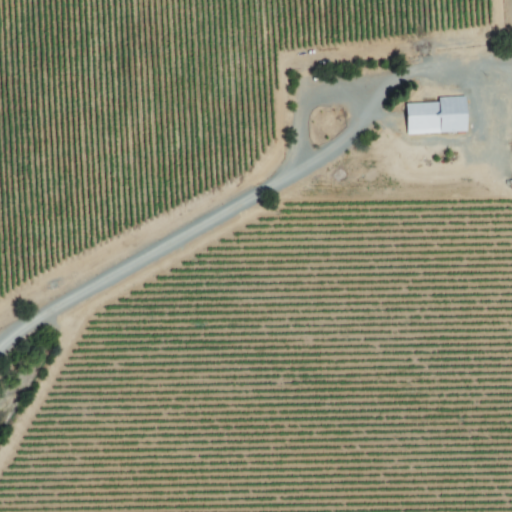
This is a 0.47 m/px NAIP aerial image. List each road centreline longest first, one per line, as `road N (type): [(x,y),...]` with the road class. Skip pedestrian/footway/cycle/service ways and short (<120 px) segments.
road 1 (track): [(0,336),(307,161),(384,89),(508,66)]
road 2 (track): [(285,173),(299,89),(294,0)]
